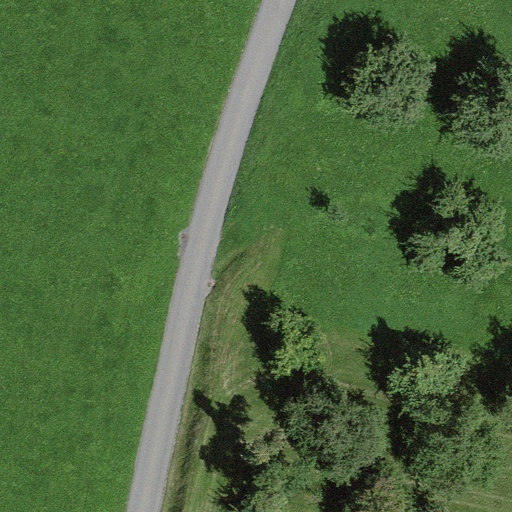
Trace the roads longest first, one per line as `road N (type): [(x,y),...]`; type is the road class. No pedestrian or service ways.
road 1 (track): [(286,0),(192,285)]
road 2 (track): [(146,511),(192,285)]
